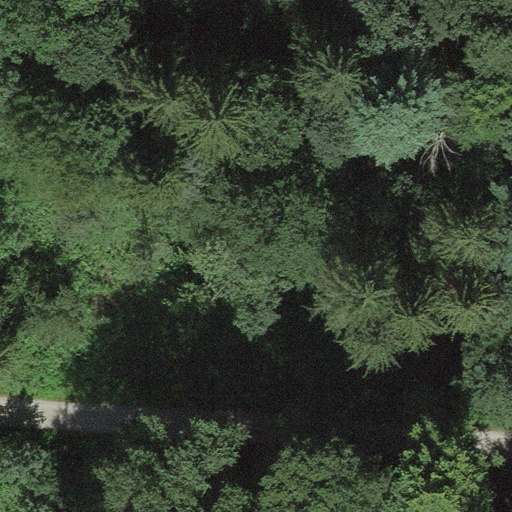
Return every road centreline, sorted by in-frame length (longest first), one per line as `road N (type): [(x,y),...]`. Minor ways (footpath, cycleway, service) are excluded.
road 1 (track): [(0,419),(511,457)]
road 2 (track): [(122,0),(86,511)]
